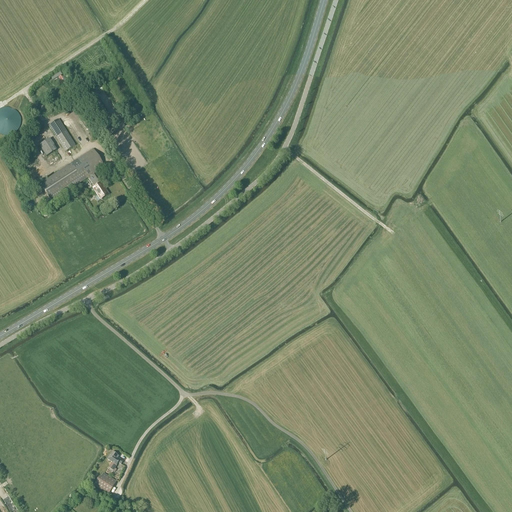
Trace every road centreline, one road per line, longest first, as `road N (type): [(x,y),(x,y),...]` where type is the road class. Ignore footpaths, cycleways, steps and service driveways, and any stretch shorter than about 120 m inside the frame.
road 1 (unclassified): [(0,345),(131,276),(263,176),(293,128),(336,0)]
road 2 (primary): [(0,336),(163,239),(219,195),(285,106),(324,0)]
road 3 (track): [(0,104),(145,0)]
road 4 (track): [(284,148),(391,232)]
